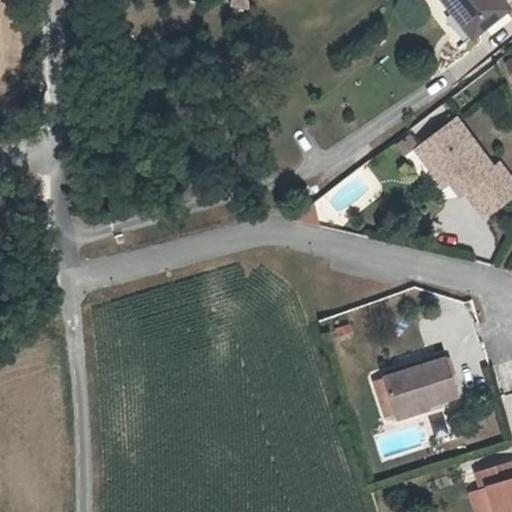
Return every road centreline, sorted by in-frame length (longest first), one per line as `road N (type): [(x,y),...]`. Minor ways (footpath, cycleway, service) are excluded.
road 1 (residential): [(71,282),(260,229),(504,290),(511,312)]
road 2 (residential): [(58,0),(55,148),(71,282)]
road 3 (residential): [(71,282),(85,511)]
